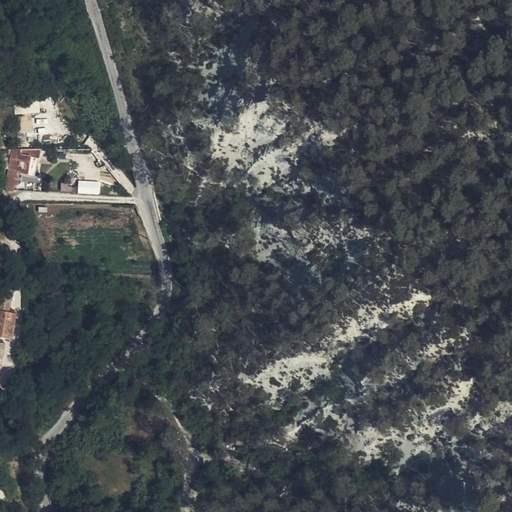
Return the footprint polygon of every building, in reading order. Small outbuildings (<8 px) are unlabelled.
[(35,131),(33,110),(41,110),(40,96),(15,98),(17,132),(35,131)] [(42,169),(44,155),(33,156),(16,156),(12,177),(9,195),(19,197),(20,190),(23,191),(25,179),(33,180),(34,173),(35,168),(42,169)] [(79,179),(80,192),(100,192),(100,179),(79,179)] [(7,311),(7,303),(0,303),(0,311),(1,322),(7,321),(10,342),(29,341),(27,322),(20,322),(19,313),(17,302),(14,302),(15,311),(7,311)] [(14,302),(7,303),(7,311),(15,311),(14,302)] [(20,322),(27,322),(26,313),(19,313),(20,322)]
